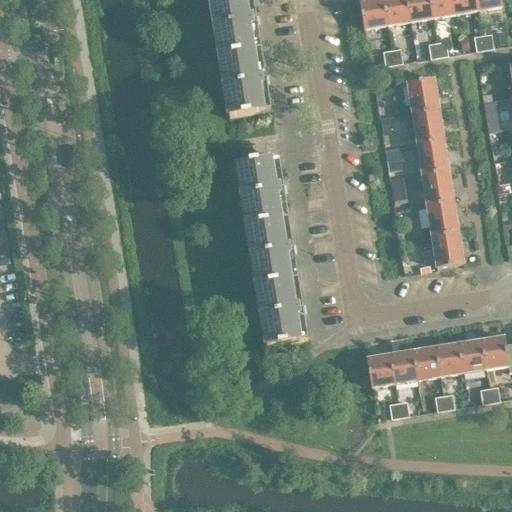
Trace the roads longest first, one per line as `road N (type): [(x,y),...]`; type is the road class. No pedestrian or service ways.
road 1 (tertiary): [(18,0),(86,406),(87,511)]
road 2 (tertiary): [(112,511),(104,354),(45,0)]
road 3 (residential): [(303,0),(355,316)]
road 4 (residential): [(355,316),(492,296),(511,283)]
